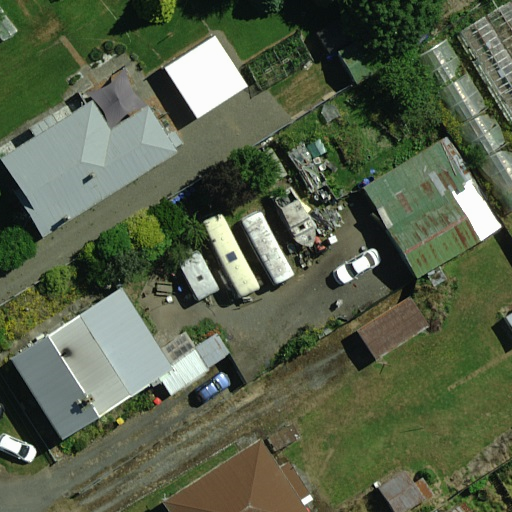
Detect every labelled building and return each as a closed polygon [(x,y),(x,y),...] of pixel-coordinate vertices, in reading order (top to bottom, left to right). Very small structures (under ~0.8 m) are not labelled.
[(511,0),(463,27),(511,117),(511,0)] [(511,117),(463,27),(418,52),(510,221),(511,220),(511,117)] [(98,95),(0,160),(0,177),(45,245),(186,150),(158,108),(123,132),(98,95)] [(307,119),(281,134),(319,197),(344,182),(307,119)] [(454,136),(354,191),(407,287),(506,232),(454,136)] [(120,292),(7,361),(61,449),(173,380),(120,292)] [(407,295),(356,327),(382,368),(433,336),(407,295)] [(511,310),(502,317),(511,335),(511,310)] [(303,511),(267,448),(159,511),(158,511),(303,511)] [(407,463),(373,488),(390,511),(415,511),(433,499),(407,463)] [(475,511),(464,497),(445,511),(475,511)]
